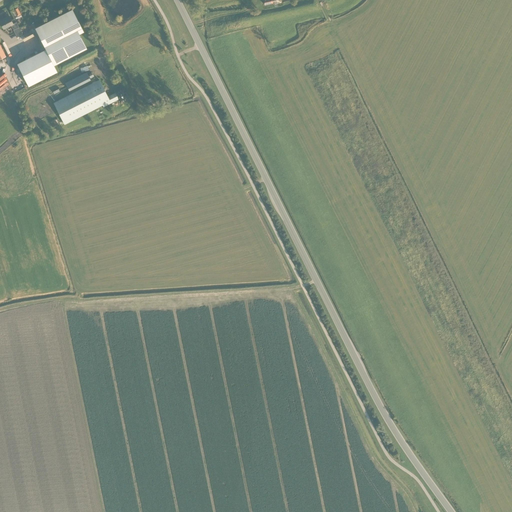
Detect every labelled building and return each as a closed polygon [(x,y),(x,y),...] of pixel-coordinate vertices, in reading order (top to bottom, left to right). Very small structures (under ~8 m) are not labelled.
[(13,12),(15,17),(16,19),(22,17),(17,8),(14,10),(15,11),(13,12)] [(35,28),(46,49),(17,63),(28,86),(57,71),(54,65),(87,48),(79,33),(84,31),(72,9),(35,28)] [(6,18),(0,21),(3,29),(11,25),(13,28),(16,27),(14,23),(13,24),(9,16),(6,18)] [(22,34),(19,27),(13,30),(17,37),(22,34)] [(86,72),(65,83),(69,91),(90,80),(86,72)] [(116,92),(108,96),(99,80),(54,103),(64,124),(103,105),(103,106),(119,99),(121,103),(129,99),(126,94),(127,94),(125,92),(123,87),(115,91),(116,92)]
